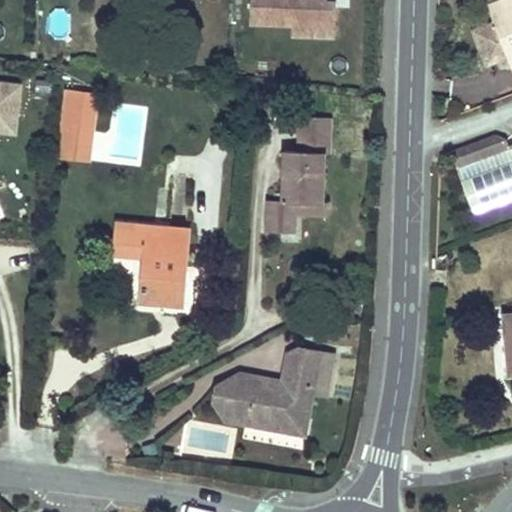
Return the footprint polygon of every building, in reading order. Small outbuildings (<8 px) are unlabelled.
[(335,36),(336,7),(350,7),(349,0),(251,0),(251,23),(293,24),(292,35),(335,36)] [(511,0),(486,0),(495,22),(474,30),(487,65),(508,57),(511,66),(511,0)] [(0,119),(17,121),(21,86),(0,83),(0,119)] [(75,157),(93,158),(93,94),(74,93),(75,157)] [(331,138),(332,118),(302,117),(301,136),(331,138)] [(0,131),(16,133),(17,121),(0,119),(0,131)] [(511,130),(511,129),(489,138),(491,146),(507,140),(510,147),(511,146),(511,130)] [(330,153),(331,138),(301,136),(300,151),(325,153),(330,153)] [(476,151),(455,159),(458,166),(463,164),(479,158),(510,147),(507,140),(491,146),(489,138),(473,143),(476,151)] [(473,143),(452,151),(455,159),(476,151),(473,143)] [(463,164),(458,166),(474,211),(511,196),(511,146),(510,147),(479,158),(481,165),(481,167),(485,174),(511,164),(511,190),(478,203),(463,164)] [(323,203),(325,153),(300,151),(286,151),(284,201),(270,200),(268,231),(295,232),(295,216),(296,211),(305,203),(323,203)] [(481,165),(473,169),(476,178),(485,174),(483,173),(477,175),(475,169),(481,167),(481,165)] [(328,217),(328,203),(323,203),(305,203),(296,211),(295,216),(328,217)] [(179,278),(180,270),(186,270),(189,230),(118,224),(116,254),(146,256),(142,302),(184,305),(185,279),(179,278)] [(511,342),(511,324),(511,313),(503,314),(505,343),(511,342)] [(309,418),(321,350),(299,347),(299,348),(298,354),(288,352),(282,380),(281,388),(272,386),(272,384),(266,383),(267,378),(240,373),(216,386),(214,401),(221,412),(247,417),(246,424),(290,431),(309,418)] [(281,388),(282,380),(267,378),(266,383),(272,384),(272,386),(281,388)] [(246,424),(247,417),(221,412),(227,421),(246,424)] [(306,434),(309,418),(290,431),(306,434)]
